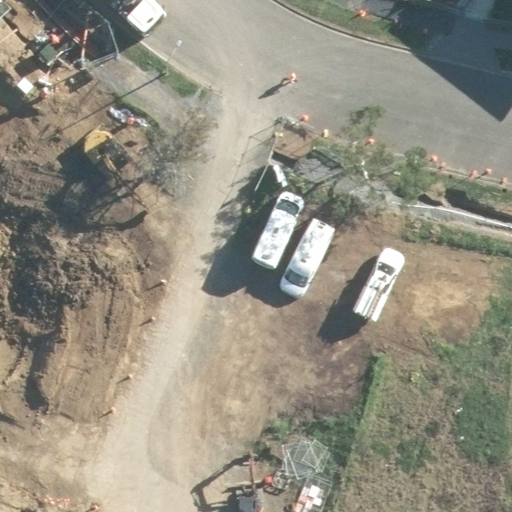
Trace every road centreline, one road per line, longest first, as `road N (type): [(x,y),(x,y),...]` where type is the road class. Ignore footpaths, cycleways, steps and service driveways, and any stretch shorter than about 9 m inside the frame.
road 1 (unknown): [(275,511),(126,480),(32,383),(0,456)]
road 2 (residential): [(173,0),(293,65),(511,123)]
road 3 (unknown): [(479,511),(511,377)]
